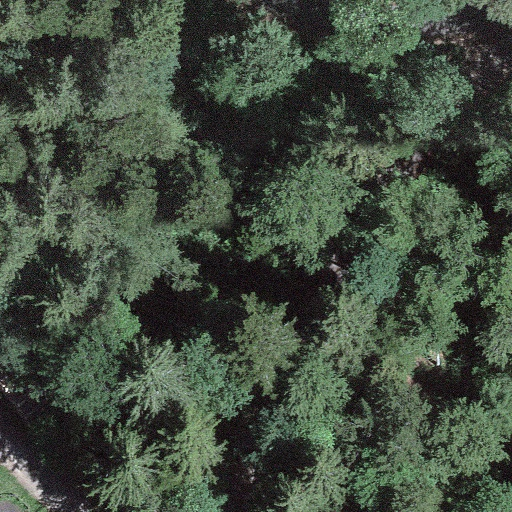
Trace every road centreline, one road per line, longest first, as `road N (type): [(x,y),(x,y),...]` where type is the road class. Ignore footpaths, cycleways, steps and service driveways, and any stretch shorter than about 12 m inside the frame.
road 1 (track): [(470,28),(282,387),(240,511)]
road 2 (track): [(272,0),(338,33),(399,39),(511,24)]
